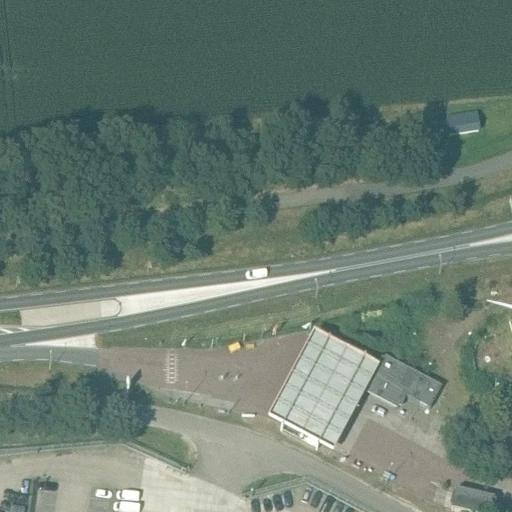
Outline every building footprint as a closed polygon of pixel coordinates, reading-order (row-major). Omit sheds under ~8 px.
[(475,115),(448,119),(449,136),(477,132),(475,115)] [(511,326),(500,348),(511,353),(511,362),(505,378),(511,381),(511,326)] [(375,370),(312,336),(277,401),(269,417),(332,450),(341,432),(375,370)] [(441,390),(396,365),(394,367),(383,361),(366,393),(398,410),(404,398),(429,412),(441,390)] [(491,511),(494,501),(455,492),(450,511),(491,511)]
